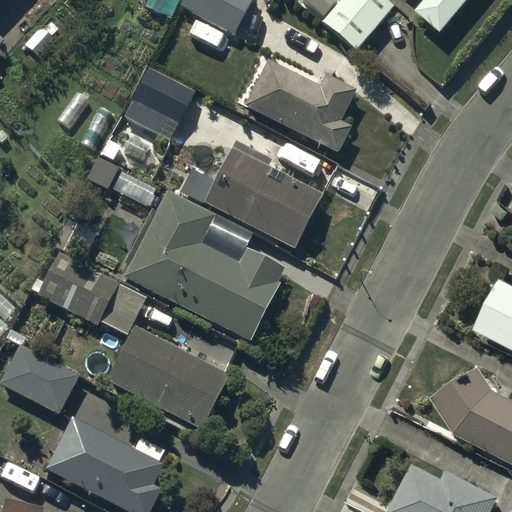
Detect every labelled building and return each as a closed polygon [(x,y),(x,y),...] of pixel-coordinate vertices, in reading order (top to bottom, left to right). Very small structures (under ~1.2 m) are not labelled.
[(178,0),(151,0),(146,8),(167,20),(178,0)] [(185,0),(181,8),(235,37),(254,0),(185,0)] [(337,3),(333,0),(303,0),(303,1),(324,18),(337,3)] [(393,10),(380,0),(345,0),(324,27),(357,54),(393,10)] [(470,0),(416,0),(424,6),(415,17),(439,37),(470,0)] [(58,32),(52,25),(46,30),(52,38),(58,32)] [(48,50),(34,38),(27,47),(40,58),(48,50)] [(321,90),(268,63),(244,111),(338,158),(351,132),(342,127),(358,95),(326,79),(321,90)] [(196,95),(151,72),(126,120),(171,143),(196,95)] [(89,104),(77,95),(58,122),(70,130),(89,104)] [(113,117),(99,109),(81,144),(95,151),(113,117)] [(8,139),(3,133),(0,136),(0,142),(2,145),(8,139)] [(151,149),(132,140),(125,154),(144,163),(151,149)] [(323,200),(233,154),(206,208),(296,253),(323,200)] [(109,193),(120,172),(102,163),(91,184),(109,193)] [(213,185),(193,175),(182,197),(203,207),(213,185)] [(215,219),(168,195),(158,215),(152,212),(124,267),(131,271),(125,282),(252,346),(281,289),(278,287),(285,273),(248,255),(241,268),(200,248),(215,219)] [(119,262),(101,253),(96,262),(114,271),(119,262)] [(129,339),(149,301),(60,255),(38,298),(98,330),(101,324),(129,339)] [(511,287),(504,283),(477,335),(511,352),(511,287)] [(16,310),(0,295),(0,315),(6,321),(16,310)] [(231,382),(136,332),(108,386),(203,435),(231,382)] [(80,379),(20,348),(0,386),(60,418),(80,379)] [(482,373),(435,403),(458,439),(511,466),(511,403),(497,396),(482,373)] [(167,471),(74,423),(47,474),(120,511),(151,511),(164,489),(159,486),(167,471)] [(165,456),(142,443),(136,454),(160,466),(165,456)] [(507,472),(477,458),(469,475),(499,489),(507,472)] [(447,485),(417,470),(394,511),(497,511),(502,503),(451,476),(447,485)] [(44,511),(7,503),(4,511),(44,511)]
